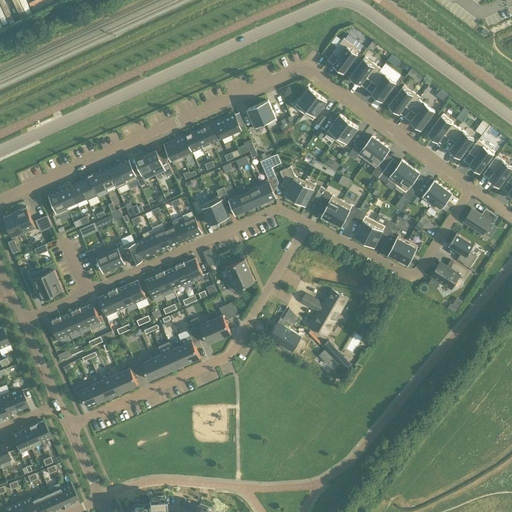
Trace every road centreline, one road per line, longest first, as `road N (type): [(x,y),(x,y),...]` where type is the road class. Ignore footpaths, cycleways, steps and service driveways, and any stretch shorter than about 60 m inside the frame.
road 1 (residential): [(0,200),(304,68),(473,188)]
road 2 (residential): [(68,426),(226,360),(308,223)]
road 3 (tertiary): [(41,133),(336,0)]
road 4 (residential): [(308,223),(272,212),(21,321)]
road 5 (residential): [(473,188),(409,276),(308,223)]
road 6 (tertiary): [(345,0),(511,117)]
